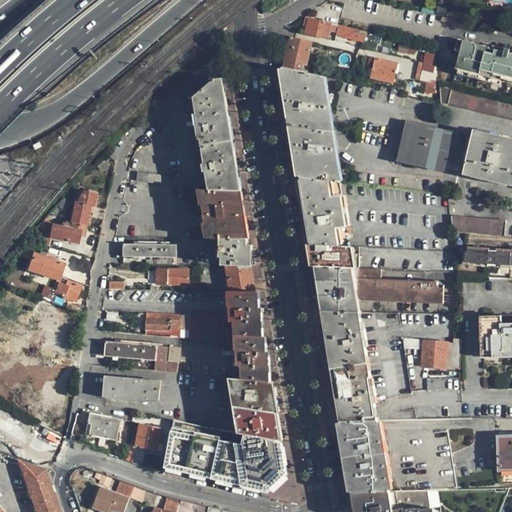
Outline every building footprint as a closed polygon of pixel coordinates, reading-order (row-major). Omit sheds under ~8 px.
[(494,25),(496,17),(480,14),(479,21),(494,25)] [(338,26),(308,18),(306,27),(305,34),(328,39),(330,31),(334,32),(334,36),(336,36),(338,26)] [(360,31),(342,27),(338,26),(336,36),(364,43),(366,36),(359,35),(360,31)] [(304,64),(308,65),(312,43),(290,38),(283,67),(302,72),(304,64)] [(488,53),(489,49),(489,47),(464,41),(461,52),(457,69),(460,70),(474,73),(492,78),(502,81),(503,76),(511,78),(511,58),(511,59),(495,55),(488,53)] [(416,56),(417,51),(399,47),(398,52),(416,56)] [(511,54),(508,54),(509,51),(500,49),(499,50),(496,50),(496,51),(489,49),(488,53),(495,55),(511,59),(511,58),(511,54)] [(425,53),(423,63),(436,66),(434,54),(425,53)] [(366,66),(373,68),(375,58),(368,56),(366,66)] [(398,63),(375,58),(373,68),(371,77),(393,83),(398,63)] [(436,66),(423,63),(419,62),(417,70),(422,71),(420,82),(426,83),(426,92),(435,93),(436,66)] [(310,66),(308,65),(304,64),(302,72),(309,74),(310,66)] [(323,77),(309,74),(302,72),(283,67),(301,178),(340,183),(323,77)] [(458,75),(473,78),(474,73),(460,70),(458,75)] [(473,78),(491,82),(492,78),(474,73),(473,78)] [(211,83),(194,98),(199,126),(197,127),(199,140),(201,140),(205,164),(203,164),(204,172),(206,172),(209,190),(240,191),(223,88),(211,83)] [(511,119),(511,104),(441,87),(442,103),(511,119)] [(445,169),(453,135),(408,124),(399,158),(445,169)] [(511,184),(511,140),(475,132),(465,173),(511,184)] [(105,159),(97,166),(101,171),(110,164),(105,159)] [(340,183),(301,178),(312,245),(351,247),(340,183)] [(70,227),(66,227),(52,224),(50,237),(78,244),(80,235),(84,236),(90,206),(94,206),(97,193),(84,190),(79,196),(78,202),(75,202),(70,224),(70,227)] [(208,239),(220,239),(248,239),(243,210),(240,191),(209,190),(201,190),(208,239)] [(64,198),(58,205),(62,209),(68,202),(64,198)] [(56,206),(50,212),(54,215),(59,210),(56,206)] [(505,236),(506,221),(452,217),(453,232),(505,236)] [(45,219),(38,227),(47,233),(48,222),(45,219)] [(39,233),(39,234),(38,239),(37,245),(48,248),(49,240),(46,239),(47,235),(39,233)] [(222,265),(225,265),(251,266),(251,258),(249,257),(250,245),(248,245),(248,239),(220,239),(220,257),(222,257),(222,265)] [(37,245),(28,242),(26,241),(23,245),(35,252),(34,253),(46,257),(48,248),(37,245)] [(124,257),(130,257),(153,257),(177,257),(177,245),(124,244),(124,257)] [(359,248),(351,247),(312,245),(316,267),(360,269),(359,248)] [(511,250),(468,247),(467,262),(474,262),(474,266),(488,267),(488,266),(495,267),(495,268),(501,268),(501,264),(511,264),(511,250)] [(46,257),(34,253),(29,270),(59,279),(64,263),(46,257)] [(256,292),(251,266),(225,265),(230,291),(256,292)] [(370,269),(360,269),(316,267),(322,311),(358,312),(358,297),(359,279),(369,280),(370,269)] [(188,285),(188,270),(157,270),(157,284),(188,285)] [(368,298),(443,301),(444,289),(441,289),(441,286),(437,286),(437,283),(369,280),(359,279),(358,297),(368,298)] [(54,292),(55,293),(76,302),(82,286),(68,280),(65,285),(59,282),(54,292)] [(40,298),(52,302),(55,293),(54,292),(44,288),(40,298)] [(257,292),(256,292),(230,291),(228,291),(228,306),(230,306),(230,318),(234,318),(235,350),(237,350),(237,361),(241,362),(242,379),(271,382),(257,292)] [(64,308),(82,315),(84,308),(67,301),(64,308)] [(360,312),(358,312),(322,311),(340,421),(378,420),(360,312)] [(171,329),(181,329),(181,315),(147,313),(147,319),(147,330),(171,331),(171,329)] [(190,313),(189,316),(189,331),(189,339),(189,342),(222,344),(222,341),(229,341),(229,329),(223,329),(223,314),(190,313)] [(181,331),(189,331),(189,316),(181,315),(181,329),(181,331)] [(511,325),(501,326),(500,322),(483,322),(484,353),(511,352),(511,325)] [(461,352),(462,340),(453,340),(453,343),(449,343),(449,351),(461,352)] [(449,343),(424,341),(422,367),(460,370),(461,352),(449,351),(449,343)] [(155,361),(154,371),(176,373),(178,348),(106,342),(104,356),(155,361)] [(104,386),(104,387),(159,395),(161,382),(107,377),(107,386),(104,386)] [(234,406),(241,407),(276,412),(271,382),(242,379),(235,379),(230,378),(233,401),(234,406)] [(159,395),(104,387),(103,395),(121,397),(121,400),(140,402),(141,399),(159,401),(159,395)] [(280,441),(276,412),(241,407),(234,406),(239,433),(246,435),(280,441)] [(89,423),(92,424),(90,434),(117,440),(120,420),(90,414),(89,423)] [(161,428),(165,429),(172,431),(174,420),(160,418),(158,427),(161,428)] [(378,420),(340,421),(352,493),(357,493),(390,491),(378,420)] [(158,427),(149,426),(140,423),(135,445),(141,446),(141,447),(161,451),(163,444),(158,443),(161,428),(158,427)] [(165,429),(163,444),(161,451),(161,454),(167,455),(172,431),(165,429)] [(284,461),(281,442),(280,441),(246,435),(243,443),(195,434),(194,437),(175,433),(169,465),(262,486),(269,486),(285,473),(284,461)] [(511,465),(511,436),(498,437),(499,466),(511,465)] [(135,445),(130,444),(127,461),(132,461),(135,445)] [(59,511),(45,470),(19,461),(37,511),(59,511)] [(108,476),(92,470),(89,477),(105,483),(108,476)] [(135,486),(121,481),(116,493),(130,499),(135,486)] [(104,511),(108,511),(110,508),(119,511),(124,511),(130,499),(116,493),(101,487),(93,507),(104,511)] [(390,491),(357,493),(360,511),(500,511),(509,491),(509,489),(508,488),(390,491)] [(167,497),(145,490),(142,500),(155,506),(163,509),(167,497)] [(360,511),(357,493),(352,493),(354,511),(360,511)] [(177,511),(180,500),(167,497),(163,509),(173,511),(177,511)] [(207,511),(208,507),(180,500),(177,511),(207,511)]
